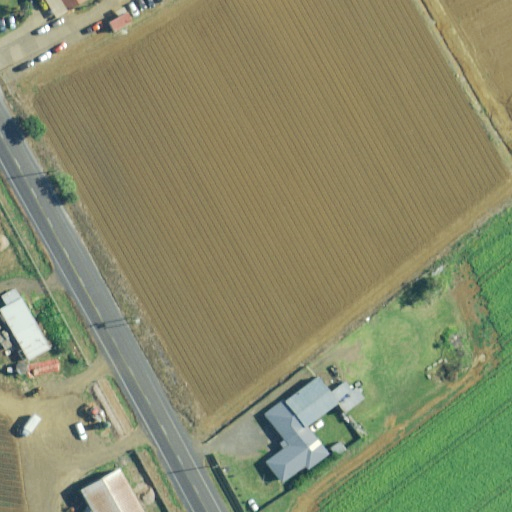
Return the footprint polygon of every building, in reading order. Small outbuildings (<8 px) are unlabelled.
[(45,0),(48,3),(55,16),(66,10),(65,9),(79,0),(45,0)] [(113,29),(130,19),(122,5),(114,10),(117,15),(108,21),(113,29)] [(48,348),(19,296),(14,287),(0,295),(6,304),(0,307),(0,310),(1,312),(0,312),(0,315),(3,320),(4,319),(21,348),(17,351),(22,359),(26,357),(28,359),(48,348)] [(306,469),(328,453),(307,425),(333,405),(336,409),(338,408),(335,404),(337,402),(344,412),(363,398),(358,391),(359,390),(356,386),(350,390),(338,373),(332,378),(337,386),(329,392),(317,375),(283,400),(282,398),(263,412),(283,439),(278,442),(282,448),(264,461),(280,483),(304,465),(306,469)] [(335,455),(344,449),(338,440),(330,447),(335,455)] [(90,511),(142,511),(118,468),(78,489),(88,507),(90,511)]
